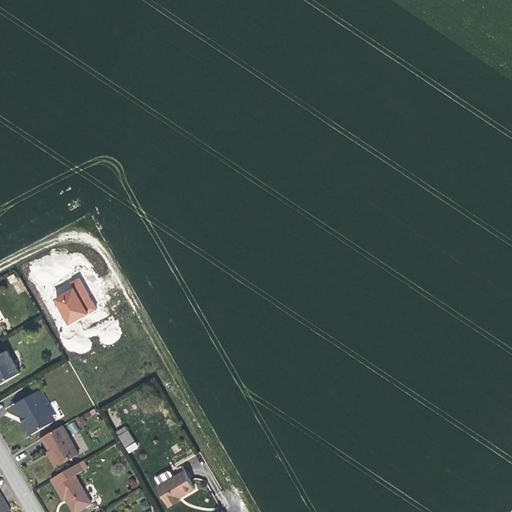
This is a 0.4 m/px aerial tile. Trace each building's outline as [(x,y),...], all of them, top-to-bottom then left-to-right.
[(59,296),(53,299),(66,325),(97,310),(80,276),(55,288),(59,296)] [(7,349),(0,353),(0,380),(1,383),(21,372),(7,349)] [(40,390),(17,403),(35,433),(54,422),(46,407),(49,405),(40,390)] [(46,407),(54,422),(58,420),(49,405),(46,407)] [(72,434),(79,431),(73,421),(67,425),(72,434)] [(62,427),(43,438),(51,452),(59,466),(78,454),(62,427)] [(136,443),(128,448),(135,459),(143,454),(136,443)] [(59,466),(51,452),(47,454),(55,468),(59,466)] [(78,464),(52,479),(64,500),(67,498),(75,511),(91,502),(74,475),(81,470),(78,464)] [(193,490),(182,471),(155,486),(168,509),(180,502),(177,497),(183,493),(185,496),(193,490)]
